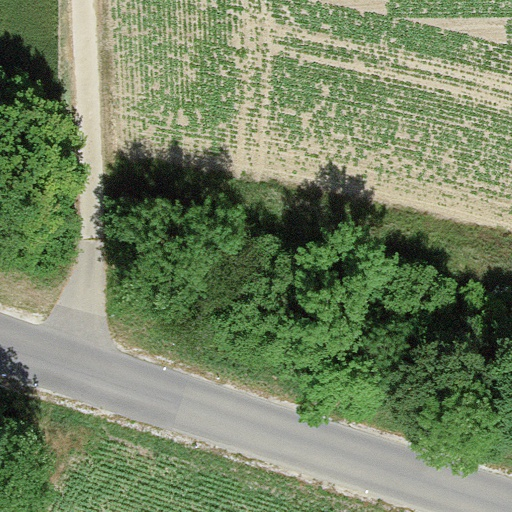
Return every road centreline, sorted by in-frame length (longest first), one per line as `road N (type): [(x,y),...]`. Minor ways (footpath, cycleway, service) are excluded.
road 1 (tertiary): [(0,332),(511,500)]
road 2 (track): [(87,361),(83,0)]
